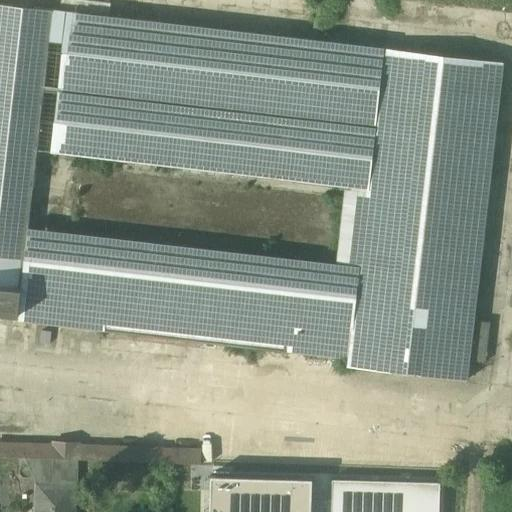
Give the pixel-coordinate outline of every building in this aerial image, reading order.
[(505,63),(0,3),(0,315),(469,371),(505,63)] [(298,415),(314,416),(315,387),(284,386),(283,412),(298,412),(298,415)] [(53,446),(0,443),(0,456),(26,458),(76,459),(199,463),(200,450),(79,447),(79,442),(53,441),(53,446)] [(74,511),(76,459),(26,458),(36,482),(34,511),(74,511)] [(310,511),(311,478),(210,475),(209,511),(439,511),(440,481),(331,478),(330,511),(310,511)]
